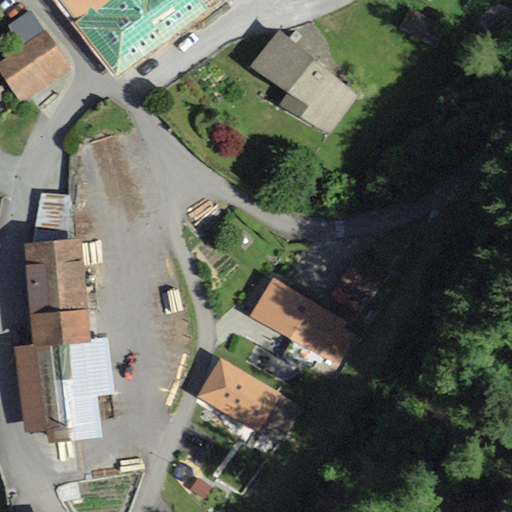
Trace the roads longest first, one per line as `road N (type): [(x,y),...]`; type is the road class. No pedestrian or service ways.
road 1 (unclassified): [(189,159),(264,208),(329,227),(374,223),(416,211),(467,175),(511,126)]
road 2 (residential): [(137,511),(207,339),(177,241),(189,159)]
road 3 (residential): [(335,0),(213,34),(134,101)]
road 4 (residential): [(0,378),(53,511)]
road 5 (residential): [(0,315),(25,177)]
